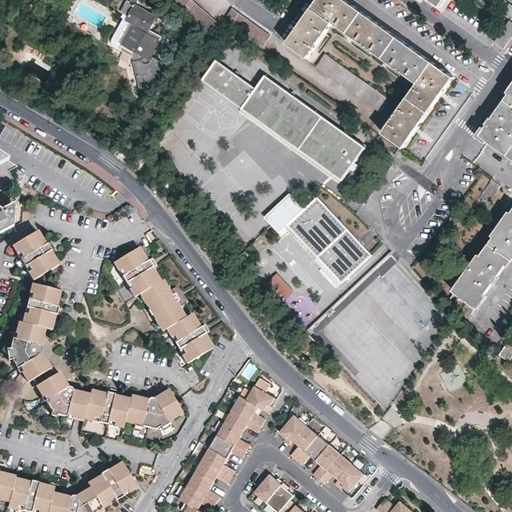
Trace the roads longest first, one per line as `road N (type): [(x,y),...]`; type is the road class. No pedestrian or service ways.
road 1 (residential): [(0,98),(96,155),(162,217)]
road 2 (residential): [(200,410),(173,373),(62,351),(72,309)]
road 3 (residential): [(249,333),(298,385),(397,465)]
road 4 (residential): [(0,444),(62,461),(107,446),(171,464)]
road 5 (residential): [(162,217),(110,240),(37,225),(0,249)]
road 6 (residential): [(162,217),(249,333)]
road 7 (residential): [(455,143),(396,204),(395,225),(409,239)]
road 8 (residential): [(409,0),(508,69)]
